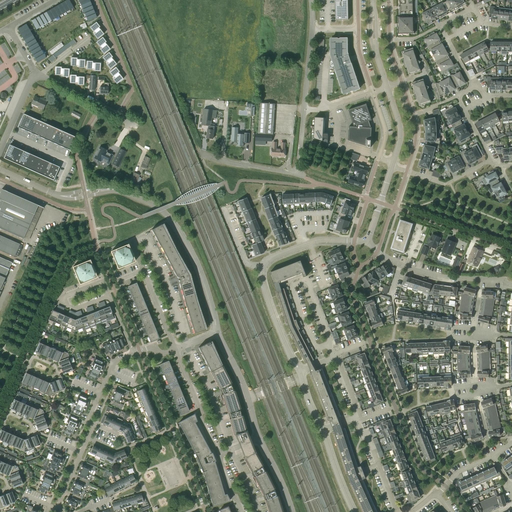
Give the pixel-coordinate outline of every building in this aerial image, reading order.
[(69,8),(70,9),(65,0),(64,1),(63,2),(61,2),(66,11),(66,10),(69,8)] [(65,0),(70,9),(70,8),(73,6),(69,0),(65,0)] [(264,0),(264,19),(296,21),(296,0),(264,0)] [(332,0),(333,1),(335,1),(335,20),(348,20),(347,0),(332,0)] [(399,0),(399,2),(400,4),(400,7),(399,7),(399,6),(399,10),(399,9),(400,9),(400,12),(400,14),(399,17),(398,17),(398,23),(396,23),(397,28),(398,28),(398,34),(414,34),(414,17),(413,17),(412,0),(399,0)] [(458,9),(453,0),(446,0),(447,1),(445,2),(450,11),(453,9),(455,11),(458,9)] [(453,0),(458,9),(462,7),(461,5),(465,3),(463,0),(453,0)] [(57,4),(62,13),(62,12),(65,11),(66,11),(61,2),(60,4),(59,4),(58,4),(57,4)] [(442,2),(437,5),(443,17),(447,15),(446,13),(450,11),(445,2),(443,3),(442,2)] [(53,7),(58,15),(61,13),(62,13),(57,4),(56,6),(55,6),(54,6),(54,7),(53,7)] [(433,9),(430,10),(435,18),(439,16),(440,19),(443,17),(437,5),(432,8),(433,9)] [(498,19),(499,8),(494,8),(495,7),(490,6),(489,17),(492,17),(492,18),(492,19),(498,19)] [(50,9),(55,17),(58,15),(53,7),(53,8),(52,8),(51,8),(50,9)] [(55,17),(50,9),(49,10),(48,11),(46,11),(51,20),(51,19),(54,17),(55,17)] [(435,18),(430,10),(428,11),(427,10),(422,13),(424,17),(423,18),(423,19),(423,20),(424,21),(425,21),(426,21),(428,25),(432,23),(431,20),(435,18)] [(42,13),(47,22),(47,21),(50,19),(51,20),(51,19),(51,20),(46,11),(45,11),(45,12),(44,13),(42,13)] [(38,15),(43,24),(44,23),(47,22),(42,13),(42,14),(41,14),(41,15),(40,15),(38,15)] [(36,18),(35,18),(40,26),(40,25),(43,24),(38,15),(38,16),(37,17),(36,18)] [(40,26),(35,18),(34,18),(33,19),(34,19),(33,19),(32,20),(31,20),(36,28),(39,26),(40,26)] [(96,22),(91,26),(94,31),(100,27),(96,22)] [(19,32),(27,27),(25,24),(25,23),(16,28),(18,29),(18,30),(18,32),(19,32)] [(21,36),(29,31),(27,28),(27,27),(19,32),(20,33),(20,34),(21,35),(21,36)] [(100,29),(94,34),(98,38),(103,34),(100,29)] [(23,40),(32,35),(31,34),(29,31),(21,36),(22,36),(23,37),(23,38),(23,39),(23,40)] [(428,49),(439,43),(437,38),(438,37),(436,34),(435,35),(434,32),(429,35),(430,36),(425,39),(428,45),(428,46),(428,47),(428,48),(428,49)] [(25,42),(25,43),(34,38),(33,38),(31,35),(32,35),(23,40),(24,41),(25,41),(25,42)] [(102,37),(97,42),(101,46),(106,42),(102,37)] [(27,46),(27,47),(36,42),(35,42),(34,39),(34,38),(25,43),(26,44),(27,44),(27,45),(28,46),(27,46)] [(334,60),(339,74),(346,94),(361,89),(352,62),(350,57),(349,52),(349,39),(332,39),(333,55),(334,60)] [(30,49),(30,51),(38,46),(36,43),(36,42),(27,47),(28,47),(29,48),(30,49)] [(480,45),(483,53),(488,50),(485,43),(485,42),(480,45)] [(51,55),(63,46),(61,43),(49,52),(51,55)] [(439,43),(428,49),(429,49),(429,50),(430,50),(431,50),(431,51),(434,55),(445,50),(443,46),(442,47),(439,43)] [(104,53),(110,49),(106,44),(101,49),(104,53)] [(480,45),(475,48),(479,55),(483,53),(480,45)] [(32,54),(40,49),(38,46),(30,51),(31,52),(32,53),(32,54)] [(405,60),(405,61),(408,68),(407,69),(409,75),(421,71),(419,65),(421,62),(417,60),(413,48),(407,50),(405,49),(402,54),(404,58),(405,59),(405,60)] [(475,48),(470,50),(474,58),(479,55),(475,48)] [(34,58),(42,53),(40,50),(40,49),(32,54),(32,55),(33,56),(34,56),(34,57),(34,58)] [(445,50),(434,55),(436,60),(436,61),(436,62),(436,63),(436,64),(448,58),(445,53),(446,53),(445,50)] [(474,58),(470,50),(465,53),(469,60),(474,58)] [(107,61),(112,57),(109,52),(103,57),(107,61)] [(42,53),(34,58),(34,59),(35,59),(36,60),(36,61),(36,62),(45,57),(44,57),(42,54),(42,53)] [(469,60),(465,53),(460,56),(464,63),(469,60)] [(450,62),(448,58),(436,64),(437,65),(438,66),(439,66),(440,66),(442,71),(444,70),(447,68),(453,65),(451,62),(450,62)] [(111,68),(116,64),(113,60),(107,64),(111,68)] [(114,76),(119,72),(115,67),(110,71),(114,76)] [(281,99),(296,99),(298,69),(272,68),(272,79),(282,79),(281,99)] [(451,75),(457,87),(461,84),(462,85),(465,83),(462,78),(463,77),(461,72),(455,75),(454,75),(453,75),(452,75),(451,75)] [(123,79),(119,74),(114,79),(117,83),(123,79)] [(449,79),(444,81),(450,92),(453,90),(452,89),(457,87),(451,75),(450,75),(451,75),(450,76),(449,76),(449,77),(449,78),(449,79)] [(487,77),(487,78),(483,78),(485,82),(487,82),(487,88),(490,88),(490,89),(496,89),(496,78),(490,78),(490,77),(487,77)] [(417,97),(418,98),(418,100),(419,104),(424,107),(425,104),(431,102),(427,91),(429,87),(425,85),(423,79),(412,83),(414,89),(415,89),(417,97)] [(450,92),(444,81),(439,84),(439,83),(438,83),(437,83),(436,83),(435,83),(436,87),(439,96),(446,92),(446,93),(450,92)] [(108,94),(108,87),(108,83),(104,83),(104,87),(100,87),(99,94),(108,94)] [(43,109),(47,101),(42,99),(42,100),(34,97),(31,104),(43,109)] [(260,103),(258,133),(273,134),(275,104),(260,103)] [(348,140),(371,147),(372,128),(371,128),(369,121),(372,120),(366,104),(348,110),(354,126),(356,125),(357,127),(349,126),(348,140)] [(449,106),(449,108),(441,112),(444,118),(447,116),(448,119),(459,113),(457,110),(456,110),(455,108),(454,109),(452,106),(451,105),(449,106)] [(211,126),(212,118),(216,119),(217,111),(203,109),(201,125),(208,126),(206,138),(213,139),(215,127),(211,126)] [(79,119),(81,115),(73,111),(71,115),(79,119)] [(461,116),(459,113),(448,119),(453,127),(461,122),(460,120),(461,119),(460,117),(461,116)] [(496,113),(490,116),(494,123),(499,121),(495,114),(496,114),(496,113)] [(23,114),(17,127),(70,151),(76,137),(23,114)] [(490,116),(486,119),(489,126),(494,123),(490,116)] [(325,118),(316,117),(314,138),(329,143),(329,135),(329,134),(324,134),(325,118)] [(438,117),(435,117),(423,120),(424,124),(426,124),(426,126),(435,125),(437,125),(439,125),(438,117)] [(489,126),(486,119),(481,121),(485,129),(489,126)] [(485,129),(481,121),(476,124),(481,134),(486,131),(485,129)] [(461,122),(453,127),(457,135),(468,130),(466,127),(465,127),(464,125),(463,125),(461,122)] [(426,126),(424,126),(425,131),(426,131),(426,133),(437,133),(440,133),(440,130),(437,129),(437,125),(435,125),(426,126)] [(243,146),(243,141),(246,141),(245,143),(249,143),(250,133),(244,133),(244,134),(238,134),(238,128),(232,127),(231,133),(230,138),(237,139),(236,146),(243,146)] [(468,130),(457,135),(458,138),(456,139),(459,145),(470,139),(469,136),(470,136),(469,133),(468,130)] [(426,133),(425,133),(425,137),(426,137),(426,140),(428,140),(427,143),(440,145),(440,138),(437,136),(437,133),(426,133)] [(272,135),(256,134),(255,141),(255,145),(259,145),(260,141),(265,141),(271,142),(272,135)] [(284,157),(285,149),(284,149),(285,143),(281,143),(281,149),(276,149),(276,143),(273,142),(273,149),(272,149),(272,156),(284,157)] [(440,145),(427,143),(427,146),(425,146),(425,148),(423,148),(422,152),(424,153),(432,155),(432,156),(434,156),(435,153),(438,152),(440,145)] [(473,149),(470,151),(475,162),(479,160),(478,159),(480,158),(480,157),(483,155),(477,144),(472,146),(473,149)] [(9,145),(3,158),(53,180),(59,167),(9,145)] [(102,159),(109,163),(108,164),(113,155),(108,153),(108,154),(105,153),(106,150),(104,149),(104,148),(102,147),(101,147),(100,147),(98,151),(97,151),(96,153),(96,154),(94,158),(101,161),(102,159)] [(509,159),(508,148),(503,148),(503,147),(495,148),(498,154),(503,154),(504,159),(503,159),(503,160),(509,159)] [(126,152),(120,149),(112,164),(118,167),(126,152)] [(475,162),(470,151),(467,152),(466,150),(460,153),(461,155),(466,164),(469,162),(469,164),(472,162),(472,163),(475,162)] [(424,153),(423,155),(421,154),(420,159),(421,160),(421,159),(432,163),(433,158),(432,158),(432,156),(432,155),(424,153)] [(461,155),(453,160),(459,170),(462,169),(462,168),(464,167),(463,165),(466,164),(461,155)] [(146,169),(150,159),(145,156),(140,167),(146,169)] [(421,159),(421,160),(421,162),(419,161),(418,166),(422,167),(421,168),(425,169),(429,170),(430,167),(434,166),(435,164),(432,163),(421,159)] [(459,170),(453,160),(445,164),(449,173),(452,171),(453,172),(455,171),(456,172),(459,170)] [(362,187),(364,181),(363,181),(366,174),(369,168),(355,163),(355,165),(354,165),(353,167),(354,167),(353,169),(359,171),(357,178),(351,176),(350,178),(349,178),(349,180),(348,182),(362,187)] [(490,185),(498,181),(497,179),(498,178),(495,173),(494,173),(493,171),(489,173),(490,175),(485,178),(486,179),(483,180),(485,184),(488,183),(489,183),(490,185)] [(135,186),(140,175),(134,172),(129,183),(135,186)] [(494,192),(495,191),(500,200),(498,201),(500,203),(505,200),(504,198),(502,198),(501,196),(502,195),(502,196),(505,195),(505,194),(506,193),(504,190),(505,190),(504,188),(503,188),(501,183),(499,184),(498,181),(490,185),(494,192)] [(0,192),(0,199),(1,200),(0,202),(0,228),(23,239),(34,214),(38,206),(43,208),(44,208),(1,189),(0,192)] [(261,198),(263,203),(273,200),(270,194),(261,198)] [(328,195),(326,203),(331,205),(334,196),(328,195)] [(246,198),(237,201),(239,207),(248,203),(246,198)] [(344,202),(342,207),(353,210),(353,211),(355,205),(349,203),(350,200),(344,198),(343,201),(344,202)] [(263,203),(265,209),(274,205),(275,205),(273,200),(263,203)] [(241,212),(242,212),(251,208),(250,208),(248,203),(239,207),(241,212)] [(265,209),(267,214),(276,211),(274,205),(265,209)] [(341,206),(339,215),(345,217),(346,214),(351,216),(353,211),(353,210),(342,207),(341,206)] [(242,212),(244,217),(253,214),(251,208),(242,212)] [(267,214),(269,220),(278,216),(276,211),(267,214)] [(246,223),(247,222),(255,219),(253,214),(244,217),(246,223)] [(340,219),(338,224),(347,227),(349,222),(344,220),(345,217),(339,215),(338,218),(340,219)] [(269,220),(271,225),(280,221),(278,216),(269,220)] [(247,222),(249,228),(257,224),(255,219),(247,222)] [(392,251),(404,255),(411,233),(409,232),(412,224),(401,220),(397,232),(398,232),(398,235),(397,235),(392,251)] [(271,225),(273,230),(282,227),(280,221),(271,225)] [(249,228),(251,233),(259,230),(257,224),(249,228)] [(347,227),(338,224),(336,230),(334,229),(333,232),(339,234),(340,231),(346,233),(348,227),(347,227)] [(186,271),(162,225),(151,230),(176,275),(177,276),(186,271)] [(275,236),(276,236),(285,232),(282,227),(273,230),(275,236)] [(259,230),(251,233),(253,238),(261,235),(259,230)] [(276,236),(278,241),(287,237),(285,232),(276,236)] [(21,249),(18,248),(20,244),(0,235),(0,250),(14,257),(17,256),(18,257),(21,249)] [(253,238),(255,243),(255,244),(260,242),(264,241),(261,235),(253,238)] [(427,241),(429,242),(428,245),(424,244),(423,246),(420,253),(427,255),(429,249),(429,248),(430,246),(436,249),(440,238),(432,235),(431,238),(429,237),(427,241)] [(287,237),(278,241),(280,246),(289,243),(287,237)] [(455,244),(447,241),(441,253),(449,256),(455,244)] [(251,245),(253,250),(254,250),(262,247),(260,242),(255,244),(255,243),(251,245)] [(128,244),(119,248),(111,251),(118,268),(124,266),(123,265),(128,263),(128,264),(135,261),(128,244)] [(254,250),(253,250),(252,251),(255,256),(264,253),(262,247),(254,250)] [(477,267),(483,251),(473,247),(467,262),(477,267)] [(332,258),(342,254),(341,252),(342,252),(340,249),(339,249),(334,251),(332,248),(329,249),(332,258)] [(332,258),(331,258),(333,264),(344,260),(344,259),(343,256),(342,257),(342,254),(332,258)] [(0,257),(0,293),(4,285),(2,284),(11,263),(0,257)] [(89,260),(72,267),(79,284),(86,282),(85,280),(90,278),(90,280),(96,277),(89,260)] [(275,283),(277,291),(281,289),(279,282),(302,273),(304,277),(307,276),(301,260),(269,272),(273,284),(275,283)] [(335,267),(337,273),(338,273),(347,269),(346,267),(347,267),(346,264),(345,264),(345,263),(335,267)] [(381,267),(386,275),(391,272),(394,273),(395,268),(393,267),(389,269),(386,264),(385,263),(382,265),(383,266),(381,267)] [(386,275),(381,267),(379,268),(379,267),(376,269),(376,270),(379,276),(378,277),(380,281),(384,278),(383,277),(386,275)] [(347,269),(338,273),(341,281),(345,280),(344,277),(349,275),(349,274),(350,274),(349,271),(348,271),(347,269)] [(178,280),(179,282),(189,279),(188,275),(186,271),(177,276),(177,277),(178,278),(179,277),(180,280),(178,280)] [(369,274),(368,275),(373,284),(376,282),(377,284),(380,283),(373,272),(372,272),(369,273),(369,274)] [(373,284),(368,275),(366,276),(365,276),(362,277),(363,278),(362,278),(365,284),(363,285),(364,289),(373,284)] [(407,289),(407,286),(410,278),(408,277),(405,276),(402,285),(401,287),(407,289)] [(412,279),(410,278),(407,286),(413,288),(415,279),(416,280),(416,279),(413,278),(412,279)] [(204,329),(189,279),(179,282),(180,284),(194,333),(204,329)] [(417,292),(418,290),(421,281),(418,280),(416,280),(415,279),(413,288),(412,291),(417,292)] [(423,282),(421,281),(418,290),(423,291),(426,283),(426,282),(423,281),(423,282)] [(130,292),(138,288),(136,283),(128,287),(130,292)] [(428,283),(426,283),(423,291),(428,293),(428,294),(431,295),(431,291),(429,290),(431,284),(428,283)] [(435,285),(431,284),(429,290),(431,291),(431,295),(434,295),(434,297),(439,298),(439,295),(440,286),(438,285),(435,284),(435,285)] [(330,294),(340,290),(339,288),(340,288),(339,285),(338,286),(338,285),(328,289),(330,294)] [(138,288),(130,292),(132,297),(140,293),(138,288)] [(461,292),(460,294),(462,295),(462,294),(463,294),(464,293),(473,296),(475,290),(465,288),(464,292),(461,292)] [(340,291),(340,290),(330,294),(332,299),(342,295),(342,294),(341,291),(340,291)] [(495,300),(496,297),(493,297),(493,292),(483,292),(483,298),(483,297),(493,298),(493,299),(494,299),(494,300),(495,300)] [(140,293),(132,297),(134,302),(142,298),(140,293)] [(462,294),(462,295),(461,300),(472,302),(473,296),(464,293),(463,294),(462,294)] [(142,298),(134,302),(136,307),(144,303),(142,298)] [(335,308),(345,304),(344,302),(345,301),(344,299),(343,299),(343,298),(333,302),(335,308)] [(375,298),(373,299),(372,299),(369,300),(364,302),(366,308),(375,304),(377,303),(375,298)] [(146,308),(144,303),(136,307),(138,312),(146,308)] [(335,308),(334,308),(336,313),(347,309),(347,308),(348,308),(346,305),(345,304),(335,308)] [(377,309),(375,304),(366,308),(368,313),(377,309)] [(107,319),(108,318),(113,316),(109,307),(105,308),(104,307),(102,308),(107,319)] [(101,310),(97,312),(102,324),(107,322),(106,321),(105,319),(107,319),(102,308),(101,309),(101,310)] [(146,308),(138,312),(140,317),(148,313),(146,308)] [(377,309),(368,313),(370,318),(379,314),(377,309)] [(481,309),(480,315),(480,316),(489,318),(490,317),(491,318),(491,317),(492,311),(481,309)] [(56,312),(52,310),(47,322),(52,325),(52,324),(53,322),(54,322),(59,312),(57,311),(56,312)] [(61,313),(59,312),(54,322),(55,323),(60,325),(64,316),(60,314),(61,313)] [(89,314),(85,316),(90,328),(96,326),(91,312),(89,313),(89,314)] [(93,312),(91,312),(96,326),(102,324),(97,312),(93,313),(93,312)] [(340,321),(350,317),(350,316),(351,316),(350,313),(349,313),(348,312),(337,316),(339,322),(340,322),(340,321)] [(458,312),(457,314),(460,315),(460,320),(470,320),(470,314),(461,314),(461,313),(459,313),(459,312),(458,312)] [(150,318),(148,313),(140,317),(142,322),(150,318)] [(379,314),(370,318),(372,322),(372,323),(381,319),(380,319),(379,314)] [(480,316),(480,315),(478,321),(488,324),(489,319),(492,320),(493,317),(491,317),(491,318),(490,317),(489,318),(480,316)] [(60,325),(65,327),(66,327),(70,317),(69,316),(68,317),(64,316),(60,325)] [(81,316),(79,317),(83,328),(82,328),(83,330),(85,329),(85,330),(90,328),(85,316),(81,318),(81,316)] [(66,327),(67,328),(74,331),(75,320),(72,319),(72,318),(70,317),(66,327)] [(74,331),(82,328),(83,328),(79,317),(77,318),(78,319),(75,320),(74,331)] [(351,319),(350,317),(340,321),(340,322),(342,327),(352,323),(352,322),(353,322),(352,319),(351,319)] [(150,318),(142,322),(144,327),(152,323),(150,318)] [(372,323),(372,322),(372,323),(374,328),(379,326),(380,327),(382,326),(382,325),(383,325),(381,319),(380,319),(381,319),(372,323)] [(294,320),(288,323),(289,328),(298,324),(296,320),(294,320)] [(152,323),(144,327),(146,332),(155,328),(152,323)] [(289,328),(292,333),(298,329),(298,330),(300,329),(298,324),(289,328)] [(345,335),(356,331),(355,330),(356,330),(355,326),(354,327),(354,326),(343,330),(345,335)] [(155,328),(146,332),(148,337),(157,333),(155,328)] [(292,333),(290,333),(292,338),(300,334),(298,330),(298,329),(292,333)] [(356,331),(345,335),(347,340),(358,336),(357,336),(358,335),(357,333),(356,333),(356,331)] [(157,333),(148,337),(150,342),(159,338),(157,333)] [(300,334),(292,338),(295,342),(303,338),(300,334)] [(121,337),(112,341),(117,353),(119,352),(120,351),(122,350),(121,349),(122,349),(121,348),(125,346),(121,337)] [(303,338),(295,342),(297,346),(305,342),(303,338)] [(117,353),(112,341),(102,345),(106,354),(109,353),(110,354),(111,355),(113,354),(114,354),(117,353)] [(305,342),(297,346),(299,351),(307,347),(305,342)] [(41,354),(45,345),(39,343),(35,352),(41,354)] [(210,371),(221,366),(212,346),(210,347),(209,343),(199,348),(210,371)] [(51,348),(45,345),(41,354),(47,357),(51,348)] [(393,351),(391,346),(390,346),(390,345),(387,346),(387,347),(382,349),(384,355),(384,354),(393,351)] [(307,347),(299,351),(301,355),(309,351),(307,347)] [(51,348),(47,357),(52,359),(56,350),(51,348)] [(57,349),(56,350),(52,359),(58,362),(68,353),(57,349)] [(309,351),(301,355),(303,359),(311,355),(309,351)] [(395,356),(393,351),(384,354),(386,359),(395,356)] [(72,364),(68,353),(58,362),(61,368),(72,364)] [(367,360),(366,357),(366,356),(365,354),(364,353),(361,355),(360,354),(360,353),(356,354),(356,355),(353,356),(350,357),(351,360),(354,359),(357,358),(359,363),(367,360)] [(311,355),(303,359),(306,364),(307,363),(311,361),(314,360),(311,355)] [(397,361),(395,356),(386,359),(388,364),(397,361)] [(91,367),(103,372),(104,370),(104,368),(105,366),(104,366),(102,365),(104,361),(95,357),(91,367)] [(367,360),(359,363),(362,370),(370,367),(370,366),(369,364),(367,360)] [(162,370),(170,366),(168,361),(160,364),(162,370)] [(311,361),(307,363),(309,368),(311,372),(309,373),(326,417),(328,421),(330,421),(332,426),(334,431),(332,432),(346,473),(347,473),(349,477),(351,482),(349,483),(362,511),(375,511),(361,480),(366,478),(363,472),(361,466),(356,467),(344,428),(342,429),(340,423),(337,418),(339,417),(321,369),(316,371),(314,367),(311,361)] [(399,366),(397,361),(388,364),(390,369),(399,366)] [(74,370),(72,364),(61,368),(63,374),(74,370)] [(221,366),(210,371),(220,390),(221,389),(223,394),(222,394),(226,407),(228,414),(229,414),(231,418),(229,419),(234,435),(235,435),(246,432),(247,432),(243,415),(241,415),(240,410),(241,410),(235,390),(234,391),(231,384),(232,384),(223,365),(221,366)] [(172,371),(170,366),(162,370),(164,375),(172,371)] [(401,371),(399,366),(390,369),(392,374),(401,371)] [(103,372),(91,367),(87,377),(96,381),(97,377),(99,378),(99,377),(99,378),(100,378),(101,376),(102,374),(102,373),(103,372)] [(370,367),(362,370),(364,377),(372,374),(372,373),(372,371),(371,370),(370,367)] [(172,371),(164,375),(166,380),(174,376),(172,371)] [(401,371),(392,374),(394,379),(402,376),(401,371)] [(28,385),(32,376),(26,373),(21,384),(27,387),(28,385)] [(372,374),(364,377),(367,384),(375,381),(375,380),(375,379),(374,377),(373,377),(372,374)] [(37,378),(32,376),(28,385),(33,387),(37,378)] [(174,376),(166,380),(168,385),(176,381),(174,376)] [(402,376),(394,379),(396,384),(404,381),(402,376)] [(43,381),(37,378),(33,387),(39,390),(43,381)] [(61,378),(55,381),(59,392),(65,389),(63,383),(65,382),(64,380),(62,381),(61,378)] [(43,381),(39,390),(38,391),(49,396),(49,383),(43,381)] [(49,383),(49,396),(59,392),(55,381),(49,383)] [(178,386),(176,381),(168,385),(170,390),(178,386)] [(375,381),(367,384),(370,390),(377,387),(378,386),(377,384),(376,384),(375,381)] [(404,381),(396,384),(398,389),(406,386),(404,381)] [(141,390),(137,391),(135,392),(137,397),(147,393),(145,388),(143,389),(142,385),(139,386),(141,390)] [(398,389),(400,395),(405,393),(406,393),(408,393),(408,392),(411,390),(409,385),(406,386),(398,389)] [(178,386),(170,390),(172,395),(180,391),(178,386)] [(377,387),(370,390),(372,397),(380,394),(379,391),(379,390),(379,388),(378,388),(378,387),(377,387)] [(115,390),(113,390),(112,393),(113,394),(113,395),(122,399),(124,394),(127,395),(128,392),(122,389),(121,392),(115,389),(115,390)] [(180,391),(172,395),(174,400),(182,396),(180,391)] [(147,393),(137,397),(139,402),(149,398),(147,393)] [(75,403),(87,409),(88,406),(88,405),(89,403),(88,403),(88,402),(87,401),(88,398),(79,394),(75,403)] [(380,394),(372,397),(374,402),(371,403),(368,404),(370,408),(373,407),(376,406),(379,404),(380,404),(379,402),(383,401),(382,400),(383,400),(382,397),(381,397),(380,394)] [(122,399),(113,395),(112,395),(111,396),(110,398),(110,399),(110,400),(116,403),(115,406),(121,408),(122,405),(119,404),(122,399)] [(185,401),(182,396),(174,400),(176,405),(185,401)] [(151,403),(149,398),(139,402),(141,407),(151,403)] [(496,405),(496,402),(493,403),(491,398),(482,402),(484,408),(484,407),(493,404),(493,405),(495,404),(495,405),(496,405)] [(16,412),(20,402),(14,400),(10,409),(16,412)] [(448,402),(450,411),(455,409),(453,400),(447,401),(448,402)] [(187,406),(185,401),(176,405),(178,410),(187,406)] [(20,402),(16,412),(22,414),(26,405),(20,402)] [(445,402),(442,403),(445,414),(450,413),(450,411),(448,402),(446,402),(445,402)] [(87,409),(75,403),(71,413),(80,417),(81,413),(83,414),(83,413),(84,414),(83,414),(84,414),(85,412),(86,411),(87,409)] [(151,403),(141,407),(143,412),(153,408),(151,403)] [(464,410),(461,411),(462,413),(463,413),(463,412),(465,412),(465,411),(474,410),(474,404),(464,405),(464,410)] [(496,411),(495,405),(495,404),(493,405),(493,404),(484,407),(486,413),(496,411)] [(26,405),(22,414),(27,416),(31,407),(26,405)] [(32,406),(31,407),(27,416),(33,419),(42,410),(32,406)] [(189,411),(187,406),(178,410),(180,415),(189,411)] [(153,408),(143,412),(146,417),(155,413),(153,408)] [(410,420),(419,417),(416,409),(410,411),(411,414),(408,415),(409,418),(410,418),(410,420)] [(44,415),(42,410),(33,419),(36,425),(45,421),(43,416),(44,415)] [(475,416),(474,410),(465,411),(465,412),(463,412),(463,413),(465,418),(475,416)] [(498,417),(496,411),(486,413),(487,419),(498,417)] [(155,413),(146,417),(145,417),(147,422),(148,422),(157,418),(155,413)] [(66,424),(78,429),(79,427),(79,425),(80,423),(79,423),(77,422),(79,418),(70,414),(66,424)] [(194,414),(179,423),(195,454),(194,454),(201,473),(203,472),(213,506),(230,501),(226,494),(224,495),(214,461),(215,461),(212,453),(211,453),(194,422),(196,421),(194,414)] [(108,426),(111,419),(106,416),(103,424),(108,426)] [(475,416),(465,418),(466,424),(477,422),(475,416)] [(111,419),(108,426),(113,428),(117,419),(112,417),(111,419)] [(419,417),(410,420),(411,422),(412,426),(412,425),(421,422),(419,417)] [(498,417),(487,419),(488,425),(499,422),(498,417)] [(117,418),(117,419),(113,428),(118,430),(122,421),(122,420),(117,418)] [(157,418),(148,422),(150,427),(159,423),(157,418)] [(392,426),(391,423),(392,423),(391,420),(390,420),(386,421),(386,420),(385,419),(382,421),(381,421),(379,422),(378,422),(376,423),(375,423),(377,427),(377,426),(380,425),(382,431),(393,426),(392,426)] [(47,427),(45,421),(36,425),(38,431),(47,427)] [(122,421),(118,430),(123,433),(129,427),(131,425),(122,421)] [(423,427),(421,422),(412,425),(413,427),(414,431),(414,430),(423,427)] [(478,427),(477,422),(466,424),(468,430),(478,427)] [(488,425),(490,431),(499,430),(499,429),(500,429),(500,428),(499,422),(488,425)] [(159,423),(150,427),(152,426),(155,433),(159,432),(158,430),(161,429),(159,423)] [(78,429),(66,424),(62,434),(71,438),(72,434),(74,435),(74,434),(75,434),(74,435),(75,435),(76,433),(77,431),(78,429)] [(123,433),(125,438),(132,435),(134,434),(131,425),(129,427),(123,433)] [(384,437),(385,437),(395,433),(395,434),(396,433),(395,433),(396,432),(395,430),(394,430),(393,426),(392,426),(393,426),(382,431),(384,437)] [(425,426),(423,427),(414,430),(415,432),(416,436),(416,435),(425,432),(427,431),(425,426)] [(478,427),(468,430),(469,436),(470,436),(471,437),(480,433),(478,427)] [(490,431),(490,437),(500,436),(499,431),(502,430),(502,428),(500,428),(500,429),(499,429),(499,430),(490,431)] [(246,432),(235,435),(237,440),(239,444),(240,446),(241,449),(244,457),(254,452),(250,442),(246,432)] [(427,437),(425,432),(416,435),(417,437),(416,437),(418,441),(418,440),(427,437)] [(13,435),(7,433),(3,442),(9,444),(13,435)] [(387,444),(390,443),(398,440),(397,437),(397,436),(396,434),(395,434),(395,433),(385,437),(387,444)] [(460,433),(454,435),(459,446),(461,446),(464,445),(460,433)] [(469,436),(467,436),(468,438),(471,438),(473,442),(482,439),(480,433),(471,437),(470,436),(469,436)] [(13,435),(9,444),(14,447),(18,438),(13,435)] [(30,438),(34,447),(40,445),(36,435),(30,438)] [(132,435),(125,438),(127,443),(130,442),(131,444),(135,442),(132,435)] [(459,446),(454,435),(449,437),(451,440),(454,448),(453,448),(453,449),(457,448),(457,447),(459,446)] [(429,442),(427,437),(418,440),(418,441),(419,442),(418,442),(420,446),(420,445),(429,442)] [(18,438),(14,447),(14,448),(24,453),(24,440),(18,438)] [(30,438),(24,440),(24,453),(35,449),(34,447),(30,438)] [(444,438),(439,440),(443,452),(447,451),(446,451),(448,450),(445,441),(444,438)] [(398,441),(398,440),(390,443),(393,450),(400,447),(399,443),(400,443),(399,441),(398,441)] [(454,448),(451,440),(445,441),(448,450),(448,451),(452,449),(451,449),(453,448),(454,448)] [(430,447),(429,442),(420,445),(420,446),(421,447),(420,448),(422,451),(422,450),(430,447)] [(95,455),(98,448),(93,445),(92,449),(90,448),(88,452),(95,455)] [(401,447),(400,447),(393,450),(395,456),(403,453),(402,450),(401,447)] [(432,452),(430,447),(422,450),(422,451),(423,452),(422,453),(424,456),(424,455),(432,452)] [(103,450),(98,448),(95,455),(100,457),(103,450)] [(100,457),(99,460),(104,462),(108,452),(103,450),(100,457)] [(118,452),(121,460),(128,457),(127,453),(125,453),(123,450),(118,452)] [(50,460),(62,465),(63,463),(63,462),(64,459),(64,460),(63,459),(62,458),(63,455),(54,451),(50,460)] [(244,457),(243,458),(251,473),(253,472),(262,466),(264,466),(255,451),(254,452),(244,457)] [(113,454),(108,452),(104,462),(112,466),(113,465),(113,464),(113,463),(113,454)] [(113,454),(113,463),(121,460),(118,452),(113,454)] [(436,460),(432,452),(424,455),(424,456),(425,457),(424,458),(426,461),(429,459),(430,462),(436,460)] [(403,453),(395,456),(398,463),(406,460),(405,457),(405,456),(404,454),(403,454),(403,453)] [(511,464),(508,459),(507,457),(505,459),(506,460),(502,463),(504,465),(502,466),(505,472),(511,467),(511,464)] [(62,465),(50,460),(47,459),(45,465),(47,466),(46,470),(55,474),(56,470),(58,471),(58,470),(59,471),(60,469),(61,468),(62,465)] [(406,460),(398,463),(400,470),(401,470),(404,468),(406,472),(410,471),(409,470),(408,467),(408,466),(408,464),(407,463),(406,460)] [(7,462),(7,464),(3,473),(9,476),(18,467),(7,462)] [(88,467),(82,465),(80,466),(79,468),(80,469),(79,470),(92,475),(95,467),(89,464),(88,467)] [(265,471),(262,466),(253,472),(255,476),(254,477),(263,495),(264,495),(265,497),(276,493),(274,490),(276,489),(266,471),(265,471)] [(18,467),(9,476),(11,482),(20,478),(18,473),(20,472),(18,467)] [(488,470),(492,479),(501,475),(497,469),(495,470),(494,467),(490,469),(489,467),(487,469),(488,470)] [(410,471),(406,472),(404,468),(401,470),(402,473),(404,480),(412,477),(411,474),(411,473),(410,471)] [(78,471),(77,473),(77,475),(83,478),(82,481),(88,483),(92,475),(79,470),(79,471),(78,471)] [(488,470),(484,472),(484,470),(481,471),(482,473),(486,482),(492,479),(488,470)] [(45,471),(41,481),(53,486),(53,485),(54,484),(54,482),(55,480),(54,480),(54,479),(53,479),(54,475),(45,471)] [(126,477),(130,484),(136,481),(135,480),(137,479),(135,473),(126,477)] [(482,473),(479,474),(478,473),(475,474),(476,475),(480,484),(486,482),(482,473)] [(476,475),(473,477),(472,475),(470,476),(470,478),(471,478),(475,487),(480,484),(476,475)] [(126,477),(121,480),(125,487),(130,484),(126,477)] [(412,477),(404,480),(401,481),(404,488),(407,487),(415,484),(415,483),(415,484),(413,481),(414,480),(413,478),(412,478),(412,477)] [(20,478),(11,482),(13,488),(22,484),(20,478)] [(471,478),(470,478),(467,479),(466,478),(464,479),(465,480),(469,489),(475,487),(471,478)] [(121,480),(116,483),(120,490),(125,487),(121,480)] [(465,480),(461,482),(461,480),(458,481),(460,485),(456,487),(461,493),(469,489),(465,480)] [(53,486),(41,481),(37,490),(46,494),(47,491),(49,491),(50,491),(51,490),(52,488),(52,487),(53,486)] [(81,484),(75,481),(74,482),(73,482),(72,484),(73,486),(72,486),(84,492),(88,483),(82,481),(81,484)] [(120,490),(116,483),(111,486),(114,493),(120,490)] [(415,484),(407,487),(409,494),(417,491),(418,491),(416,487),(417,487),(416,484),(415,484)] [(84,492),(72,486),(72,487),(71,488),(70,490),(70,491),(70,492),(76,494),(75,497),(81,500),(84,492)] [(114,493),(111,486),(105,488),(109,496),(114,493)] [(417,491),(409,494),(406,495),(409,502),(406,503),(408,508),(411,506),(414,504),(413,502),(417,501),(417,500),(416,499),(420,498),(420,497),(420,496),(419,494),(417,491)] [(5,494),(9,504),(15,501),(11,492),(5,494)] [(276,493),(265,497),(266,499),(265,500),(268,511),(283,511),(278,495),(277,496),(276,493)] [(498,496),(497,493),(495,494),(495,496),(496,495),(496,497),(497,497),(500,506),(506,504),(503,495),(498,496)] [(0,496),(0,508),(10,505),(9,504),(5,494),(0,496)] [(135,496),(137,503),(146,501),(143,495),(141,495),(141,494),(135,496)] [(496,495),(495,496),(490,498),(494,508),(500,506),(497,497),(496,497),(496,495)] [(135,496),(129,497),(131,505),(137,503),(135,496)] [(81,500),(75,497),(73,500),(67,497),(65,503),(67,504),(68,505),(70,506),(72,506),(74,507),(74,506),(77,507),(79,503),(81,500)] [(129,497),(123,499),(126,507),(131,505),(129,497)] [(490,498),(485,501),(489,511),(494,508),(490,498)] [(123,499),(118,501),(120,509),(126,507),(123,499)] [(112,503),(113,507),(109,508),(110,511),(114,511),(114,510),(120,509),(118,501),(112,503)] [(479,501),(476,502),(478,505),(471,509),(472,511),(482,511),(478,505),(479,505),(478,503),(479,503),(479,501)] [(485,501),(479,503),(478,503),(479,505),(478,505),(482,511),(485,511),(489,511),(485,501)]
